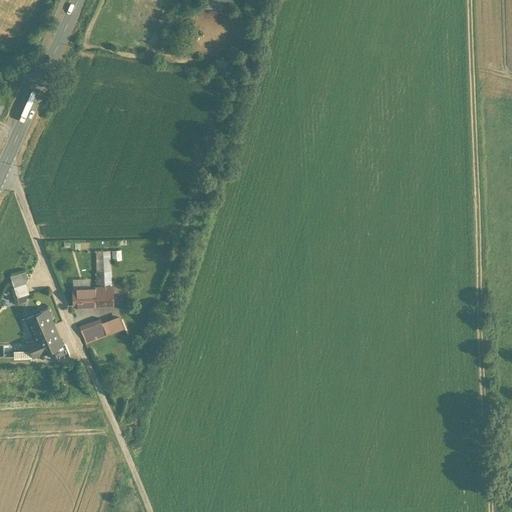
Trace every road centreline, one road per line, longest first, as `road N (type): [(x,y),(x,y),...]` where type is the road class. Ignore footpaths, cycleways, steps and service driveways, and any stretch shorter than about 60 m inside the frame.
road 1 (track): [(469,0),(490,511)]
road 2 (residential): [(150,511),(17,188),(0,181)]
road 3 (primary): [(0,174),(77,0)]
